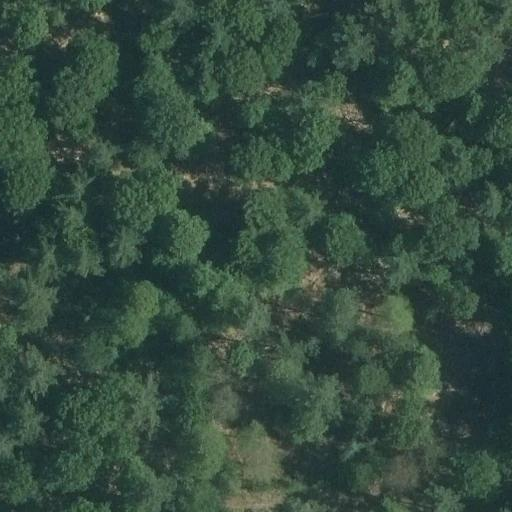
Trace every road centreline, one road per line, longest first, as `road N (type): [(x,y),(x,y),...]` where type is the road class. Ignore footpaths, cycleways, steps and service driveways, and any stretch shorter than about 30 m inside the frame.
road 1 (track): [(183,511),(129,0)]
road 2 (track): [(149,185),(511,172)]
road 3 (track): [(183,505),(511,489)]
